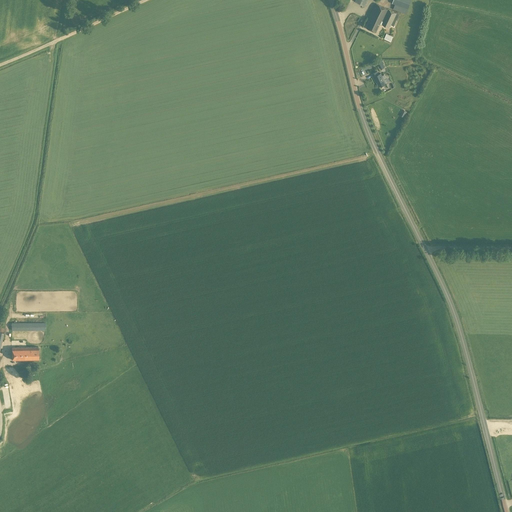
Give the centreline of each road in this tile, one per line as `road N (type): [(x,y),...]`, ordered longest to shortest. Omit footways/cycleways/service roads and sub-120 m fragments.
road 1 (tertiary): [(504,511),(451,311),(368,135),(331,0)]
road 2 (track): [(0,63),(147,0)]
